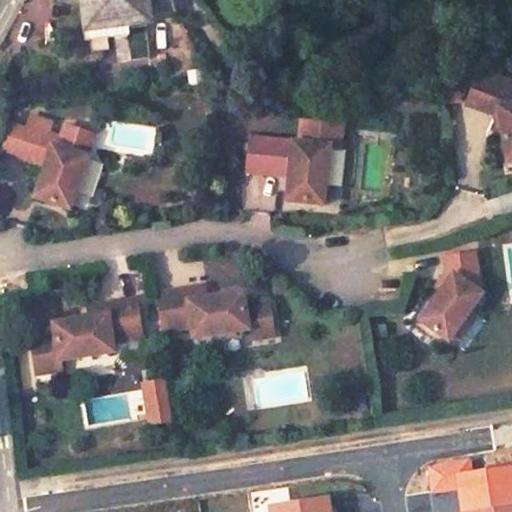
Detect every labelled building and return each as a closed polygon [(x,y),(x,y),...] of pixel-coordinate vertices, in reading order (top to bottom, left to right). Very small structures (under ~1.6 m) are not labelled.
[(143,0),(84,0),(88,29),(146,22),(143,0)] [(484,66),(469,92),(500,110),(509,160),(511,159),(511,76),(496,67),(494,72),(484,66)] [(30,117),(26,127),(17,156),(45,166),(35,197),(69,208),(93,134),(65,125),(60,138),(48,134),(51,124),(30,117)] [(344,127),(304,123),(301,146),(252,141),(249,174),(285,178),(286,168),(293,169),(292,178),(290,203),(326,206),(331,150),(342,151),(344,127)] [(293,169),(286,168),(285,178),(292,178),(293,169)] [(472,254),(442,259),(445,275),(440,282),(445,285),(439,292),(419,321),(447,342),(468,312),(479,296),(469,289),(476,280),(472,254)] [(479,296),(476,280),(469,289),(479,296)] [(445,285),(440,282),(435,289),(439,292),(445,285)] [(204,289),(196,290),(198,302),(206,301),(204,289)] [(196,290),(156,296),(161,333),(191,328),(193,339),(246,332),(247,343),(273,339),(268,304),(244,308),(242,296),(206,301),(198,302),(196,290)] [(141,337),(136,300),(96,306),(97,317),(89,319),(53,324),(55,336),(30,339),(35,373),(60,370),(59,359),(112,352),(110,341),(141,337)] [(96,306),(87,307),(89,319),(97,317),(96,306)] [(475,317),(468,312),(447,342),(453,346),(475,317)] [(136,380),(142,423),(166,420),(160,377),(136,380)] [(474,511),(511,506),(511,468),(471,474),(468,459),(441,463),(426,468),(430,493),(456,489),(459,511),(474,511)] [(326,511),(324,499),(267,507),(268,511),(326,511)]
